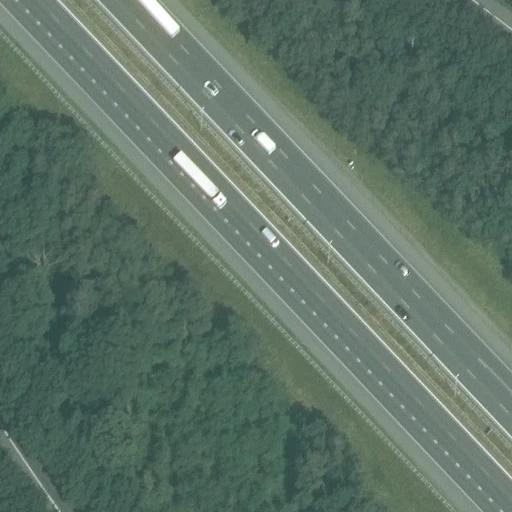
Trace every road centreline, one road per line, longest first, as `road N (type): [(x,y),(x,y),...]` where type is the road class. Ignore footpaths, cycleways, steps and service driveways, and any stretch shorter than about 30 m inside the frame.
road 1 (motorway): [(35,0),(511,504)]
road 2 (motorway): [(511,405),(127,0)]
road 3 (motorway): [(0,406),(69,511)]
